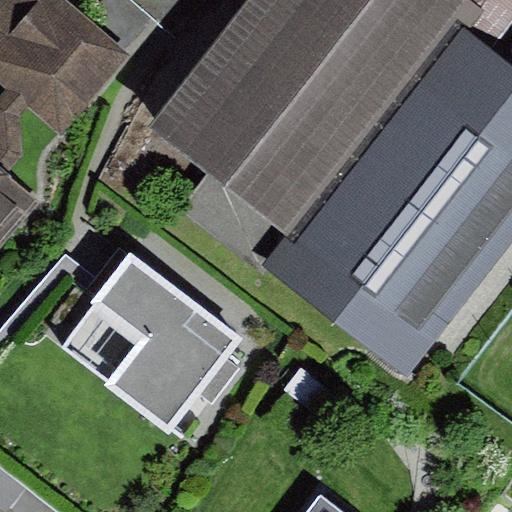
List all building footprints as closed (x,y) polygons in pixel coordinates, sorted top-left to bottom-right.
[(156,59),(65,0),(1,0),(0,2),(0,85),(6,89),(0,100),(0,139),(41,181),(84,127),(124,138),(156,59)] [(465,0),(258,0),(160,128),(311,243),(283,279),(405,372),(511,233),(511,66),(508,72),(466,40),(485,15),(465,0)] [(0,250),(42,201),(0,165),(0,250)] [(235,344),(132,264),(65,350),(168,430),(235,344)] [(338,511),(322,500),(312,511),(338,511)]
